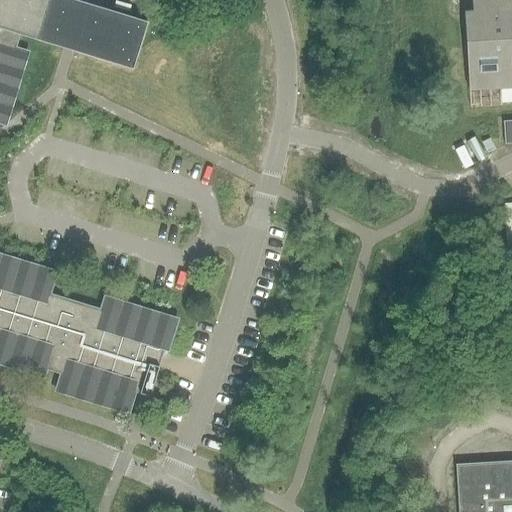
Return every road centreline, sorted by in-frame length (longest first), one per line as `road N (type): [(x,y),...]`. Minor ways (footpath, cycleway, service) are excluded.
road 1 (residential): [(170,482),(267,189),(284,51),(271,0)]
road 2 (residential): [(0,420),(170,482)]
road 3 (residential): [(511,427),(489,420),(472,426),(441,456),(432,511)]
